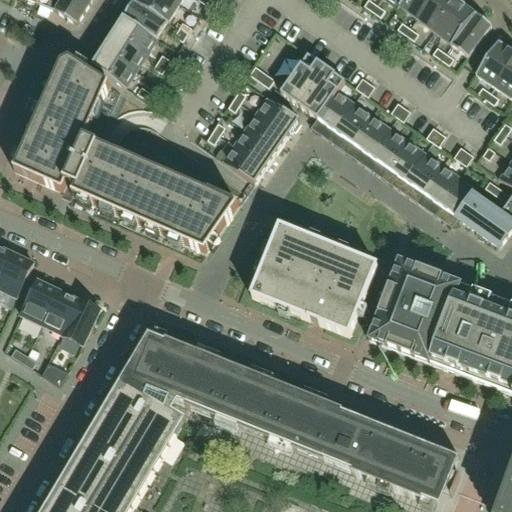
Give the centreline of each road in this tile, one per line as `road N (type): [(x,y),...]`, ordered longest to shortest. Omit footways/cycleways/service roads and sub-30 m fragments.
road 1 (residential): [(206,307),(220,272),(311,145),(411,215)]
road 2 (residential): [(11,511),(151,284)]
road 3 (residential): [(511,434),(348,371)]
road 4 (residential): [(411,215),(348,371)]
road 5 (residential): [(151,284),(0,220)]
road 6 (residential): [(348,371),(206,307)]
road 7 (residential): [(411,215),(498,286),(511,266)]
